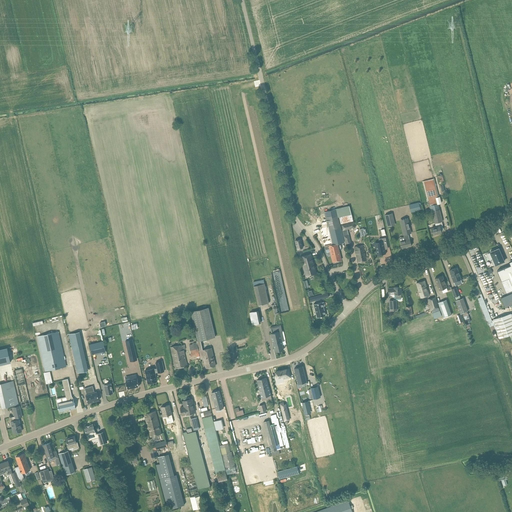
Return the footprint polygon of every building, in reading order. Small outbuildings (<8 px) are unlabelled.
[(428,206),(430,205),(438,203),(440,203),(434,178),(422,181),(428,206)] [(419,202),(409,205),(411,212),(421,210),(419,202)] [(430,205),(435,223),(438,222),(443,221),(441,216),(438,203),(430,205)] [(324,212),(328,227),(332,244),(332,245),(337,244),(344,242),(340,227),(336,209),(324,212)] [(395,225),(392,213),(385,215),(387,227),(395,225)] [(411,233),(407,218),(406,214),(400,215),(405,234),(406,240),(400,242),(402,249),(406,248),(406,247),(411,246),(409,239),(408,234),(411,233)] [(341,225),(343,230),(356,227),(354,221),(341,225)] [(435,227),(431,228),(432,229),(433,234),(441,232),(441,230),(443,229),(442,221),(438,222),(435,223),(435,227)] [(332,244),(328,227),(320,229),(324,247),(329,246),(333,262),(341,260),(337,244),(332,245),(332,244)] [(297,249),(303,248),(300,239),(295,241),(297,249)] [(384,242),(375,244),(377,257),(386,255),(385,249),(388,248),(387,243),(384,243),(384,242)] [(366,261),(365,256),(363,245),(355,247),(357,257),(358,262),(366,261)] [(504,261),(498,249),(495,250),(494,249),(491,251),(491,252),(490,252),(493,259),(491,260),(493,266),(504,261)] [(306,276),(316,273),(311,254),(301,256),(306,276)] [(510,265),(497,271),(501,281),(508,278),(511,285),(511,293),(501,298),(505,307),(511,304),(511,260),(509,262),(510,265)] [(457,267),(449,270),(453,282),(457,281),(460,279),(461,279),(458,272),(459,271),(458,269),(457,269),(457,267)] [(442,275),(434,278),(439,290),(446,287),(442,275)] [(421,297),(429,295),(424,280),(416,283),(421,297)] [(258,305),(269,302),(264,283),(254,286),(258,305)] [(401,294),(401,292),(400,287),(394,287),(394,288),(388,288),(389,294),(395,294),(396,298),(401,298),(401,294)] [(327,293),(310,297),(311,302),(329,297),(327,293)] [(435,297),(428,299),(431,309),(438,307),(435,297)] [(460,314),(467,311),(462,298),(455,300),(460,314)] [(438,303),(443,318),(452,315),(446,299),(438,303)] [(325,316),(323,307),(324,306),(323,303),(322,303),(322,302),(314,305),(317,318),(325,316)] [(197,341),(215,337),(208,307),(190,311),(197,341)] [(258,310),(250,312),(252,324),(261,323),(258,310)] [(439,310),(432,313),(434,319),(442,316),(440,310),(439,310)] [(499,338),(511,334),(511,319),(510,314),(493,319),(499,338)] [(300,323),(291,325),(294,338),(303,336),(300,323)] [(277,332),(271,334),(274,347),(275,351),(284,349),(283,345),(282,341),(284,341),(282,331),(280,325),(276,326),(277,332)] [(66,366),(65,362),(58,332),(37,337),(44,366),(45,371),(66,366)] [(249,341),(250,347),(263,344),(261,338),(249,341)] [(103,341),(89,344),(92,354),(106,351),(103,341)] [(215,366),(214,361),(212,348),(203,350),(201,341),(197,342),(200,354),(201,359),(203,358),(206,368),(215,366)] [(196,355),(197,358),(199,357),(196,342),(192,343),(193,344),(189,345),(190,354),(189,355),(191,357),(193,356),(196,355)] [(139,361),(135,344),(128,345),(130,352),(131,352),(132,356),(131,357),(132,362),(139,361)] [(184,344),(170,347),(174,363),(175,368),(187,365),(186,361),(183,350),(185,349),(184,344)] [(147,348),(148,358),(154,357),(154,353),(161,352),(160,347),(147,348)] [(0,349),(0,364),(11,362),(7,348),(0,349)] [(85,358),(75,360),(77,372),(81,372),(80,368),(87,367),(85,358)] [(154,368),(145,370),(148,383),(157,381),(155,373),(158,372),(158,373),(164,371),(162,361),(156,362),(157,368),(154,369),(154,368)] [(303,366),(294,368),(295,373),(298,383),(299,388),(302,387),(301,383),(306,382),(304,371),(303,366)] [(30,406),(29,401),(22,369),(14,370),(21,403),(22,408),(30,406)] [(290,377),(288,369),(276,372),(277,377),(282,376),(282,379),(290,377)] [(126,381),(125,381),(127,389),(139,386),(137,379),(136,378),(136,375),(130,376),(131,380),(128,381),(126,381)] [(266,378),(257,380),(258,385),(262,399),(271,397),(267,382),(266,378)] [(13,381),(0,383),(0,400),(2,408),(19,405),(13,381)] [(107,384),(103,385),(104,388),(105,387),(105,388),(105,389),(106,395),(113,393),(112,388),(111,383),(107,384)] [(88,403),(99,400),(97,392),(95,393),(93,386),(85,388),(87,395),(86,395),(88,403)] [(311,389),(308,390),(310,399),(313,398),(314,399),(320,397),(318,386),(312,388),(311,388),(311,389)] [(68,401),(57,403),(58,406),(58,407),(58,408),(59,408),(59,412),(76,408),(75,404),(75,403),(74,403),(73,399),(72,400),(72,399),(70,390),(66,391),(66,395),(68,401)] [(223,409),(220,395),(219,390),(212,392),(212,395),(211,396),(213,401),(214,401),(216,410),(223,409)] [(191,409),(192,413),(195,412),(191,399),(190,399),(190,398),(189,398),(185,399),(184,399),(184,400),(183,401),(184,405),(187,404),(189,409),(191,409)] [(308,401),(302,403),(305,414),(309,413),(311,413),(308,401)] [(187,404),(184,405),(184,407),(180,408),(182,415),(186,414),(192,413),(191,409),(189,409),(187,404)] [(163,414),(160,415),(161,420),(162,424),(173,421),(170,410),(169,405),(161,407),(163,414)] [(21,431),(19,420),(18,420),(18,418),(22,417),(19,406),(13,407),(15,416),(12,417),(13,421),(11,421),(11,422),(11,423),(11,426),(12,426),(14,433),(21,431)] [(161,434),(156,416),(155,411),(144,414),(146,419),(151,437),(161,434)] [(204,417),(202,417),(205,428),(210,447),(211,454),(216,474),(217,474),(226,472),(220,450),(215,431),(213,422),(211,415),(204,417)] [(268,420),(263,422),(271,452),(271,451),(277,450),(279,450),(281,449),(274,424),(270,425),(269,420),(268,420)] [(262,421),(249,424),(260,462),(272,458),(262,421)] [(97,439),(94,429),(93,424),(84,427),(86,432),(86,435),(92,433),(94,440),(97,439)] [(187,432),(183,433),(185,440),(196,482),(198,490),(210,486),(196,431),(187,433),(187,432)] [(68,449),(73,447),(74,449),(79,448),(77,442),(76,442),(74,436),(66,439),(68,445),(67,445),(68,449)] [(163,441),(154,444),(155,449),(168,446),(166,441),(163,441)] [(53,451),(52,447),(51,443),(42,445),(44,450),(47,459),(48,461),(59,458),(56,450),(53,451)] [(65,474),(74,471),(75,471),(68,450),(58,453),(65,474)] [(136,452),(130,454),(131,459),(132,459),(133,463),(138,462),(137,458),(136,452)] [(230,452),(222,454),(226,468),(235,465),(231,452),(230,452)] [(14,468),(16,472),(18,478),(19,481),(24,479),(22,473),(30,470),(26,458),(24,454),(16,457),(17,462),(19,466),(14,468)] [(168,454),(158,457),(162,473),(158,474),(168,509),(184,505),(176,475),(174,475),(168,454)] [(19,481),(18,478),(16,472),(12,473),(12,472),(10,466),(8,461),(0,464),(0,474),(0,475),(4,474),(3,471),(7,470),(9,474),(7,474),(12,484),(15,483),(17,487),(21,485),(19,481)] [(296,467),(277,472),(279,479),(299,473),(299,472),(297,466),(296,467)] [(91,467),(83,469),(86,481),(95,478),(91,467)] [(54,480),(52,473),(49,473),(48,469),(40,471),(43,483),(54,480)] [(150,490),(157,488),(154,479),(147,481),(150,490)] [(193,510),(203,507),(199,495),(190,498),(193,510)] [(0,500),(0,507),(4,506),(2,503),(11,500),(9,496),(0,500)] [(24,507),(29,505),(27,499),(21,501),(24,507)] [(351,511),(348,500),(315,511),(351,511)]
